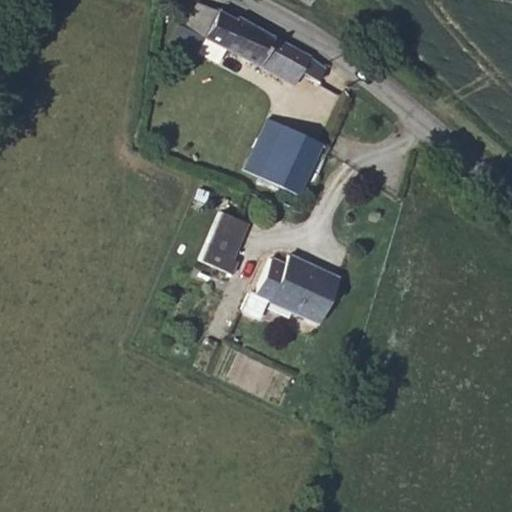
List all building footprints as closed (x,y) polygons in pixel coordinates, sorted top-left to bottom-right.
[(184,27),(200,35),(210,9),(196,4),(184,27)] [(292,86),(303,92),(313,77),(316,78),(322,69),(280,40),(232,16),(231,19),(210,9),(200,35),(257,64),(254,70),(290,90),(292,86)] [(242,169),(291,192),(315,142),(265,119),(242,169)] [(210,230),(240,243),(248,225),(218,213),(210,230)] [(210,230),(197,262),(230,276),(236,260),(240,243),(210,230)] [(315,322),(335,278),(284,255),(281,263),(267,256),(250,293),(246,291),(237,309),(254,317),(262,298),(315,322)]
